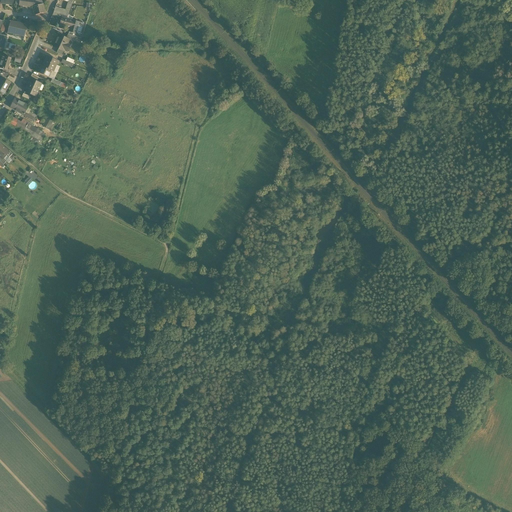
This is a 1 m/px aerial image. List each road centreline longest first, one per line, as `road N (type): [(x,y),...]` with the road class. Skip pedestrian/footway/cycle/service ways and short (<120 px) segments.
road 1 (track): [(100,511),(168,244),(64,193),(0,140)]
road 2 (track): [(402,511),(415,468),(500,511)]
